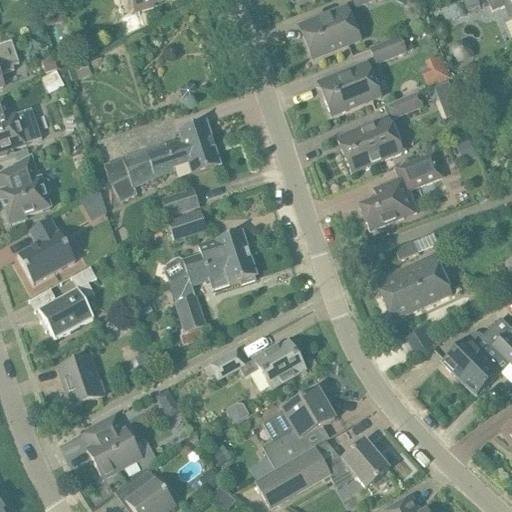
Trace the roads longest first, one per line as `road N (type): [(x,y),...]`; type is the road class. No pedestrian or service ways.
road 1 (residential): [(502,511),(376,387),(349,341),(233,0)]
road 2 (residential): [(60,511),(0,367)]
